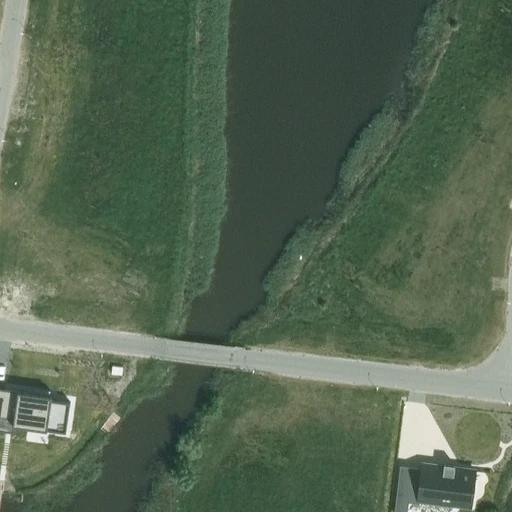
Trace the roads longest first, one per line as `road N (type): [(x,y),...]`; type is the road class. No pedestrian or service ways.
road 1 (residential): [(507,389),(238,358)]
road 2 (residential): [(0,326),(238,358)]
